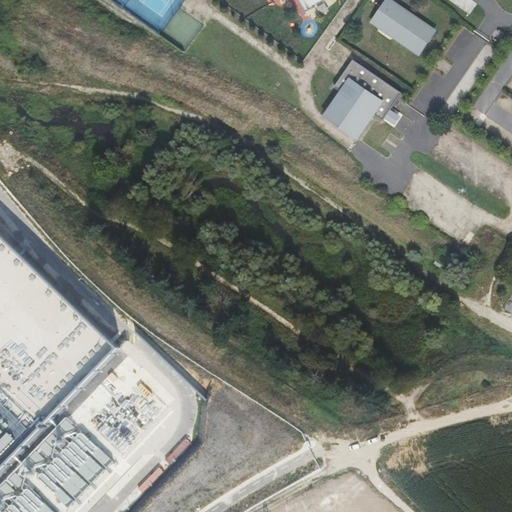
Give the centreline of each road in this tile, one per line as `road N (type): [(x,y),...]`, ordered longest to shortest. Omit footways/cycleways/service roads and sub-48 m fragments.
road 1 (track): [(356,456),(135,310),(29,201),(0,156)]
road 2 (unclassified): [(107,511),(186,423),(187,400),(179,382),(41,248),(0,195)]
road 3 (track): [(511,401),(374,439),(356,456)]
road 4 (unclassified): [(214,511),(316,453),(356,456)]
